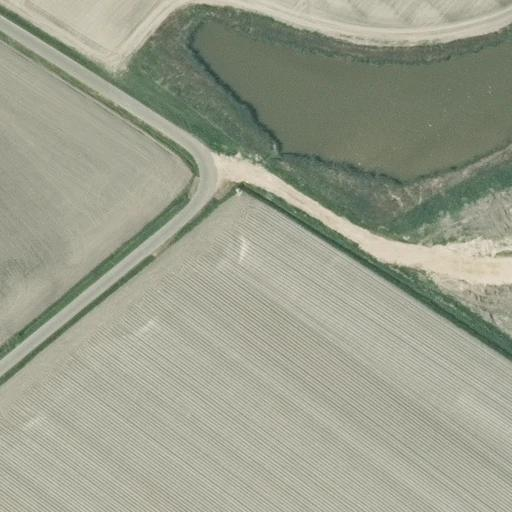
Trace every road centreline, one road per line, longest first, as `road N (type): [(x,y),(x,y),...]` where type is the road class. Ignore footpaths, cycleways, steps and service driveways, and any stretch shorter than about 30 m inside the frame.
road 1 (unclassified): [(0,369),(191,212),(211,171),(189,141),(0,23)]
road 2 (track): [(455,202),(419,226),(358,236),(252,176),(211,171)]
